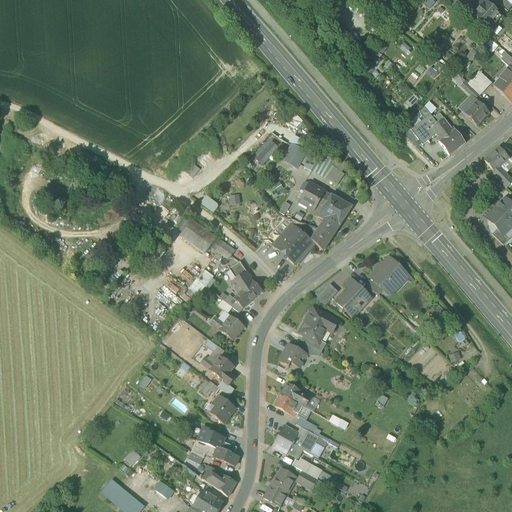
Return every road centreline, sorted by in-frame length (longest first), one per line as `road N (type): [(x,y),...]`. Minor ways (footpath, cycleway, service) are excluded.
road 1 (unclassified): [(235,511),(251,463),(262,328),(288,296),(403,206)]
road 2 (track): [(288,296),(240,244),(155,185),(0,105)]
road 3 (secondary): [(403,206),(229,0)]
road 4 (track): [(378,226),(464,326),(509,412)]
road 5 (secondary): [(511,336),(403,206)]
road 6 (residential): [(463,157),(481,177),(469,222),(511,265)]
road 7 (unknown): [(216,267),(147,217),(142,201),(155,185)]
